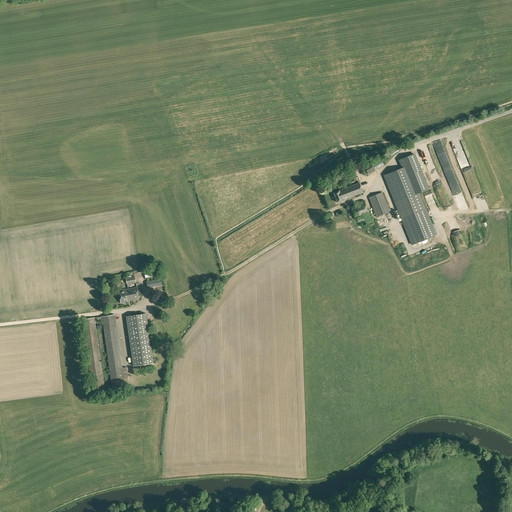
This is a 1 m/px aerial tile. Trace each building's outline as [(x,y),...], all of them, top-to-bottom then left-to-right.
[(403,167),(384,175),(402,219),(426,209),(419,192),(428,189),(414,154),(400,160),(403,167)] [(378,156),(370,161),(363,165),(369,174),(375,171),(375,170),(384,164),(378,156)] [(337,202),(363,192),(359,183),(333,193),(337,202)] [(390,211),(382,192),(369,197),(376,216),(390,211)] [(355,218),(369,213),(365,202),(351,207),(355,218)] [(153,277),(160,276),(159,269),(144,272),(145,276),(153,275),(153,277)] [(126,278),(127,284),(136,282),(135,276),(126,278)] [(161,278),(153,280),(155,286),(163,285),(161,278)] [(137,287),(128,289),(128,292),(124,292),(125,298),(127,297),(128,300),(139,298),(137,287)] [(128,292),(128,289),(125,289),(118,290),(121,303),(127,301),(128,300),(127,297),(125,298),(124,292),(128,292)] [(125,316),(132,363),(133,366),(153,363),(145,313),(125,316)] [(94,317),(82,319),(93,392),(95,391),(96,395),(103,394),(102,390),(105,390),(95,322),(103,321),(112,389),(125,387),(124,384),(129,384),(127,367),(122,367),(114,314),(102,316),(94,317)]
